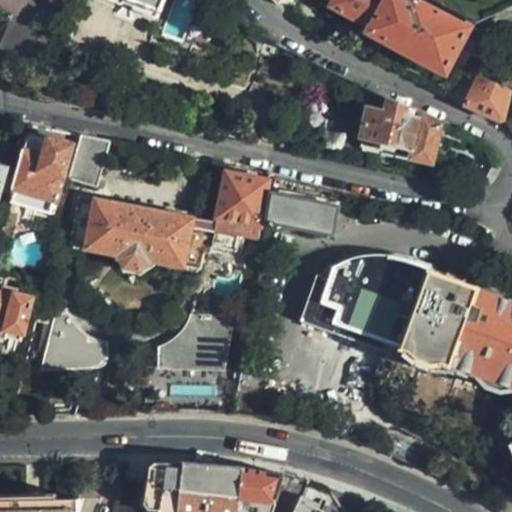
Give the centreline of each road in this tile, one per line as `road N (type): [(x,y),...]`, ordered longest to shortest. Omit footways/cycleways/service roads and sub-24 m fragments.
road 1 (residential): [(0,102),(489,206),(503,198),(511,172)]
road 2 (secondary): [(0,435),(263,441),(367,472),(448,511)]
road 3 (residential): [(511,165),(503,147),(287,34),(251,0)]
